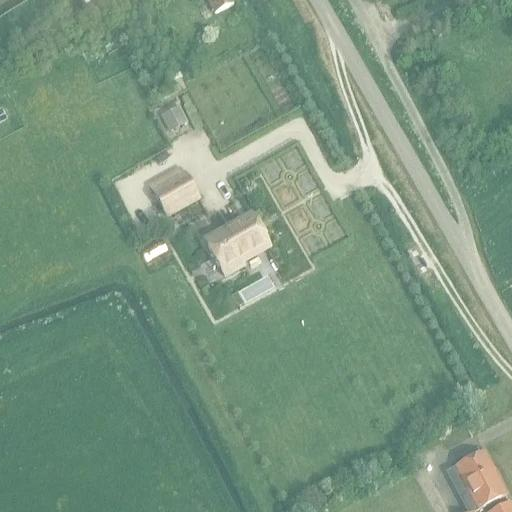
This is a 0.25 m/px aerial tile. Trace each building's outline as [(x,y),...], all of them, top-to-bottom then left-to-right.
[(95,0),(75,0),(81,9),(95,0)] [(207,0),(214,15),(233,7),(229,0),(207,0)] [(187,112),(160,126),(169,142),(196,127),(187,112)] [(153,195),(165,218),(197,200),(185,178),(153,195)] [(204,242),(223,277),(243,267),(241,263),(268,247),(251,216),(204,242)] [(454,470),(476,511),(505,497),(483,455),(454,470)] [(511,511),(511,506),(510,502),(490,511),(511,511)]
